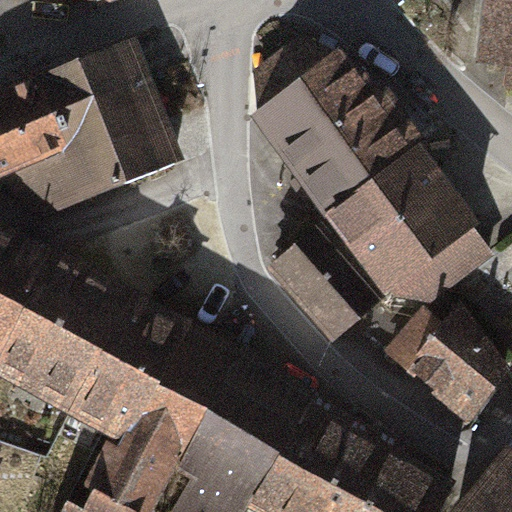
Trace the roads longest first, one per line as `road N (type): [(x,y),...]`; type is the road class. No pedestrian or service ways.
road 1 (residential): [(468,467),(388,420),(302,349),(256,255),(216,0)]
road 2 (residential): [(511,139),(369,20),(360,0)]
